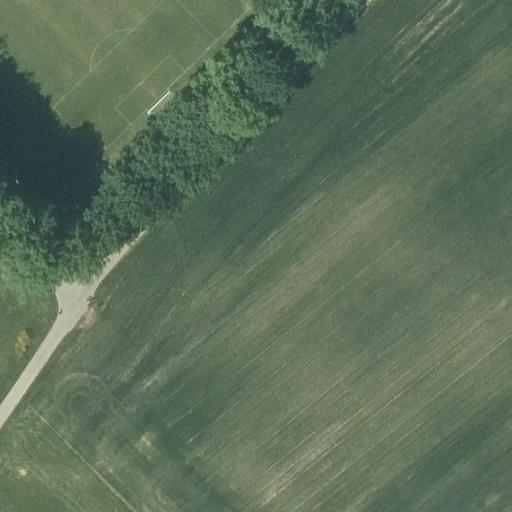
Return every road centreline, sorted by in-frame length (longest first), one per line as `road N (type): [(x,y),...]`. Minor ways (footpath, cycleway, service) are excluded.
road 1 (unclassified): [(81,298),(231,130),(366,0)]
road 2 (track): [(318,511),(75,306)]
road 3 (unclassified): [(0,418),(81,298)]
